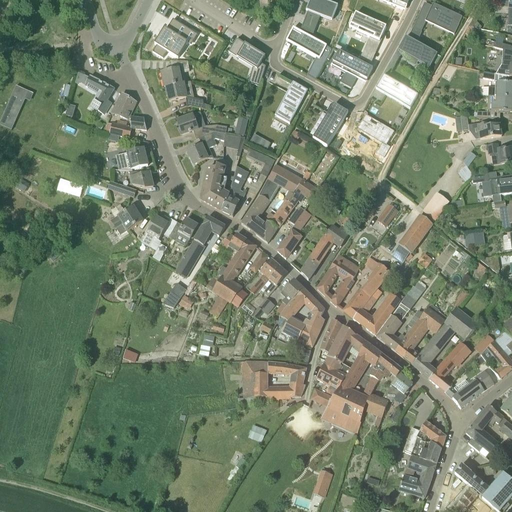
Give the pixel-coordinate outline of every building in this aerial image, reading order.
[(337,7),(318,0),(310,0),(305,12),(307,13),(300,30),(313,35),(319,17),(332,22),(337,7)] [(378,1),(401,10),(403,6),(407,7),(409,0),(372,0),(377,2),(377,1),(378,1)] [(511,0),(488,0),(487,3),(501,9),(508,9),(507,27),(511,26),(511,0)] [(421,10),(411,30),(417,33),(423,21),(454,35),(462,18),(432,5),(428,14),(421,10)] [(356,15),(352,24),(361,28),(359,32),(369,37),(359,58),(366,63),(371,50),(377,51),(389,29),(356,15)] [(156,47),(152,53),(163,60),(167,53),(178,59),(188,44),(184,41),(190,32),(197,36),(173,20),(167,30),(164,29),(154,45),(156,47)] [(473,20),(468,28),(481,30),(481,28),(473,20)] [(332,50),(330,49),(326,47),(302,34),(296,45),(317,57),(316,58),(306,76),(316,81),(332,50)] [(511,48),(510,47),(502,46),(504,37),(497,36),(495,44),(489,43),(488,46),(494,48),(493,49),(502,51),(511,53),(511,48)] [(437,56),(405,38),(401,47),(398,52),(424,66),(427,68),(429,69),(432,64),(437,56)] [(237,41),(229,54),(231,55),(232,53),(256,68),(254,76),(258,77),(256,87),(250,84),(249,85),(260,89),(265,69),(266,68),(261,65),(265,58),(251,50),(237,41)] [(511,78),(511,53),(502,51),(502,59),(502,65),(496,75),(510,78),(511,78)] [(373,70),(338,52),(333,63),(342,68),(340,71),(347,74),(341,84),(340,83),(340,84),(351,90),(358,77),(367,81),(373,70)] [(170,62),(172,72),(161,74),(164,89),(166,89),(186,84),(184,74),(189,73),(187,63),(170,62)] [(78,86),(80,84),(84,75),(79,72),(75,84),(78,86)] [(496,75),(484,73),(483,80),(495,82),(496,75)] [(383,77),(375,91),(385,96),(409,110),(417,96),(386,78),(383,77)] [(111,104),(106,101),(113,90),(105,85),(90,78),(85,87),(99,95),(91,109),(104,116),(111,104)] [(190,107),(205,110),(203,101),(194,99),(190,83),(186,84),(166,89),(169,103),(188,99),(190,107)] [(511,83),(497,83),(495,83),(495,89),(488,89),(488,97),(493,98),(511,98),(511,83)] [(290,125),(308,92),(293,84),(275,117),(290,125)] [(3,115),(14,120),(21,103),(24,104),(29,92),(16,87),(3,115)] [(128,120),(136,104),(122,96),(111,115),(128,120)] [(476,120),(494,121),(500,121),(500,120),(498,120),(498,113),(511,113),(511,98),(493,98),(488,97),(487,114),(477,113),(476,120)] [(73,119),(76,107),(69,106),(66,117),(73,119)] [(327,149),(348,114),(335,106),(330,115),(329,116),(314,141),(327,149)] [(176,120),(182,137),(193,132),(196,141),(198,140),(214,134),(224,136),(226,136),(227,127),(217,126),(205,127),(200,114),(193,117),(177,122),(176,119),(176,120)] [(131,130),(146,132),(144,121),(130,119),(130,129),(126,128),(127,124),(118,122),(117,125),(112,124),(111,125),(107,125),(103,132),(109,134),(109,135),(129,140),(131,130)] [(460,119),(455,120),(456,133),(462,133),(469,132),(467,120),(460,119)] [(501,138),(500,127),(499,123),(488,122),(489,126),(478,128),(480,141),(501,138)] [(240,128),(238,136),(244,137),(246,129),(240,128)] [(300,136),(293,132),(290,138),(297,142),(300,136)] [(224,142),(224,136),(214,134),(198,140),(201,146),(206,144),(209,150),(216,146),(213,140),(216,139),(224,142)] [(109,135),(108,141),(118,143),(119,137),(109,135)] [(250,143),(264,151),(269,143),(255,135),(250,143)] [(241,139),(238,152),(236,158),(239,159),(245,139),(241,139)] [(194,166),(207,160),(201,146),(193,150),(187,152),(194,166)] [(511,163),(511,152),(511,149),(498,151),(498,146),(487,147),(488,155),(492,155),(493,167),(511,163)] [(249,150),(249,149),(248,153),(246,157),(265,166),(272,169),(275,162),(249,150)] [(118,172),(131,171),(148,167),(144,150),(119,156),(115,157),(118,172)] [(467,169),(476,158),(470,154),(463,163),(467,169)] [(232,181),(233,178),(224,176),(226,169),(216,167),(215,170),(209,169),(201,201),(221,213),(225,204),(226,204),(229,195),(221,190),(223,179),(232,181)] [(288,204),(297,190),(303,181),(276,167),(260,198),(261,199),(241,226),(250,232),(256,236),(267,245),(271,241),(278,230),(267,223),(266,224),(258,219),(267,207),(279,187),(290,193),(285,202),(288,204)] [(238,210),(244,196),(246,192),(244,191),(243,193),(240,192),(248,174),(236,168),(233,178),(232,181),(230,188),(231,189),(229,195),(226,204),(225,204),(221,213),(233,218),(237,209),(238,210)] [(466,181),(473,177),(466,168),(460,172),(466,181)] [(129,173),(131,180),(132,186),(145,190),(153,188),(150,175),(146,176),(145,174),(129,173)] [(511,179),(496,181),(487,182),(486,175),(473,176),(471,179),(472,184),(482,183),(484,198),(511,194),(511,179)] [(25,192),(29,185),(18,179),(14,186),(25,192)] [(316,189),(306,183),(303,181),(297,190),(288,204),(285,202),(274,217),(270,224),(278,229),(293,208),(294,209),(298,203),(300,205),(304,198),(308,201),(316,189)] [(136,192),(111,183),(108,190),(134,199),(136,192)] [(434,224),(450,204),(437,195),(422,214),(434,224)] [(499,210),(502,231),(511,229),(510,225),(511,224),(511,207),(505,209),(505,203),(494,204),(494,211),(499,210)] [(398,213),(389,206),(376,223),(386,229),(398,213)] [(111,222),(120,237),(142,223),(133,208),(111,222)] [(295,227),(305,212),(302,210),(291,224),(294,226),(295,227)] [(300,239),(297,236),(311,216),(305,212),(295,227),(294,226),(290,232),(291,233),(277,253),(285,260),(300,239)] [(441,218),(446,222),(451,217),(445,212),(441,218)] [(270,224),(274,217),(270,214),(265,220),(270,224)] [(411,256),(432,226),(421,217),(398,247),(411,256)] [(181,264),(192,270),(198,259),(196,258),(203,247),(212,232),(220,236),(225,229),(225,228),(217,224),(208,218),(181,264)] [(168,239),(177,224),(171,220),(167,226),(155,219),(141,244),(150,249),(155,239),(159,242),(162,235),(168,239)] [(346,219),(340,226),(351,233),(356,226),(346,219)] [(185,249),(197,227),(186,221),(182,227),(177,224),(168,239),(185,249)] [(331,228),(310,262),(318,267),(333,243),(341,248),(349,236),(341,230),(339,233),(331,228)] [(463,237),(465,249),(484,246),(482,234),(463,237)] [(236,236),(234,239),(228,235),(221,247),(227,251),(228,249),(237,255),(237,254),(238,255),(247,242),(236,236)] [(231,286),(255,248),(247,242),(238,255),(237,254),(237,255),(227,270),(212,293),(219,298),(228,303),(231,305),(236,298),(239,294),(240,292),(231,286)] [(167,250),(159,245),(156,252),(152,259),(157,261),(159,263),(163,256),(167,250)] [(63,255),(57,249),(47,258),(52,264),(63,255)] [(256,273),(268,256),(262,251),(249,268),(256,273)] [(460,256),(456,252),(452,257),(458,261),(461,257),(460,256)] [(460,256),(461,257),(458,261),(461,264),(464,260),(465,260),(468,257),(463,252),(460,256)] [(335,263),(324,280),(317,291),(325,298),(330,303),(337,309),(337,308),(338,306),(349,290),(353,282),(352,282),(359,269),(358,269),(362,262),(352,255),(348,262),(339,257),(335,263)] [(432,261),(427,257),(420,266),(426,270),(432,261)] [(373,274),(359,291),(343,313),(353,321),(367,303),(369,300),(369,301),(372,298),(390,275),(369,259),(364,267),(373,274)] [(499,276),(499,271),(494,272),(493,265),(487,266),(486,260),(480,261),(481,262),(483,263),(488,267),(499,276)] [(260,273),(263,276),(249,292),(255,297),(258,294),(259,294),(260,293),(269,283),(280,269),(271,261),(260,273)] [(310,262),(301,275),(308,282),(318,267),(310,262)] [(477,264),(476,271),(474,275),(480,280),(483,276),(487,271),(477,264)] [(221,267),(216,274),(215,274),(206,289),(212,293),(227,270),(221,267)] [(394,276),(399,269),(396,267),(391,274),(394,276)] [(277,287),(287,276),(287,275),(280,269),(269,283),(260,293),(259,294),(262,297),(264,294),(268,298),(277,288),(277,287)] [(281,295),(285,299),(282,303),(282,304),(276,312),(280,315),(278,318),(281,319),(282,318),(281,317),(286,309),(293,302),(297,297),(298,297),(304,292),(293,281),(281,295)] [(174,311),(185,293),(176,286),(162,306),(174,311)] [(468,295),(462,290),(455,299),(457,301),(452,307),(456,310),(468,295)] [(511,290),(498,305),(508,315),(511,310),(511,290)] [(320,332),(324,322),(320,319),(324,312),(317,304),(310,298),(304,292),(298,297),(297,297),(293,302),(286,309),(281,317),(282,318),(281,319),(277,325),(283,329),(280,332),(299,342),(307,327),(320,332)] [(376,339),(385,345),(391,350),(391,349),(398,340),(392,336),(416,303),(407,296),(393,315),(393,316),(376,339)] [(184,297),(179,305),(179,306),(185,309),(189,300),(184,297)] [(375,337),(376,337),(400,303),(392,297),(374,321),(367,330),(366,331),(375,337)] [(367,303),(353,321),(366,331),(367,330),(374,321),(366,316),(376,301),(372,298),(369,301),(369,300),(367,303)] [(275,308),(266,300),(250,318),(255,322),(263,313),(267,317),(275,308)] [(396,354),(404,360),(412,366),(420,357),(411,350),(427,327),(437,335),(444,325),(446,324),(436,317),(439,312),(431,306),(424,316),(423,315),(418,322),(412,330),(413,331),(410,335),(403,344),(396,354)] [(412,366),(412,367),(422,376),(428,381),(429,380),(435,373),(426,366),(445,341),(446,343),(450,339),(448,338),(452,332),(465,342),(478,328),(456,311),(446,324),(444,325),(445,326),(420,357),(412,366)] [(199,318),(206,322),(209,315),(202,312),(199,318)] [(418,312),(413,318),(418,322),(423,315),(418,312)] [(511,339),(511,330),(510,328),(511,325),(511,322),(511,321),(511,319),(511,318),(508,315),(498,324),(511,339)] [(333,321),(325,338),(334,342),(342,327),(333,321)] [(260,330),(268,335),(272,329),(264,324),(260,330)] [(225,328),(214,325),(212,331),(223,334),(225,328)] [(324,367),(330,369),(344,341),(350,333),(343,328),(324,367)] [(351,347),(360,354),(365,344),(350,333),(344,341),(330,369),(337,372),(351,347)] [(479,356),(493,341),(487,335),(473,350),(479,356)] [(204,336),(202,347),(213,349),(214,338),(204,336)] [(328,354),(334,342),(325,338),(321,352),(328,354)] [(403,344),(398,340),(391,349),(391,350),(396,354),(403,344)] [(511,371),(511,365),(495,345),(494,343),(481,356),(487,364),(493,359),(499,366),(497,367),(499,369),(493,374),(499,381),(511,371)] [(365,344),(360,354),(358,359),(359,359),(348,377),(333,399),(326,410),(322,420),(357,436),(360,425),(360,424),(364,413),(368,402),(370,397),(371,396),(379,383),(380,384),(380,383),(374,380),(363,400),(349,393),(367,364),(375,369),(375,370),(382,357),(365,344)] [(428,381),(437,388),(442,381),(455,367),(457,370),(471,354),(461,346),(436,374),(435,373),(429,380),(428,381)] [(119,357),(121,350),(115,348),(113,355),(119,357)] [(135,355),(127,351),(124,360),(132,363),(135,355)] [(310,359),(300,356),(299,362),(308,364),(310,359)] [(370,377),(374,380),(380,383),(384,378),(387,380),(390,376),(395,380),(402,372),(396,367),(382,357),(375,370),(375,369),(370,377)] [(243,364),(244,399),(266,399),(266,401),(278,401),(278,400),(300,399),(305,387),(302,387),(303,379),(306,371),(289,367),(289,366),(255,364),(243,364)] [(323,385),(319,393),(320,394),(333,399),(348,377),(337,372),(330,369),(324,367),(320,376),(319,376),(317,379),(318,380),(317,382),(323,385)] [(446,395),(453,401),(460,411),(484,393),(494,386),(493,385),(493,386),(483,373),(473,380),(475,382),(457,394),(451,389),(447,395),(446,394),(446,395)] [(400,377),(394,384),(383,399),(381,398),(380,400),(381,401),(380,401),(389,404),(391,407),(400,396),(398,394),(399,393),(403,397),(412,386),(400,377)] [(316,404),(320,394),(319,393),(315,392),(311,402),(316,404)] [(381,421),(389,404),(380,401),(381,401),(380,400),(371,396),(370,397),(368,402),(364,413),(376,418),(373,427),(378,429),(381,421)] [(511,402),(509,400),(501,411),(511,420),(511,402)] [(507,423),(488,408),(480,417),(488,424),(492,427),(494,424),(498,426),(501,429),(500,430),(501,431),(507,423)] [(468,445),(476,451),(479,454),(483,449),(490,455),(497,445),(481,432),(484,429),(488,424),(480,417),(476,423),(466,435),(472,440),(468,445)] [(511,427),(507,423),(501,431),(500,430),(499,432),(511,442),(511,427)] [(425,424),(419,433),(417,439),(422,441),(421,443),(424,444),(428,438),(433,442),(432,445),(441,451),(445,438),(425,424)] [(419,433),(412,430),(403,455),(411,458),(417,439),(419,433)] [(436,466),(439,457),(441,451),(432,445),(429,453),(423,451),(425,444),(424,444),(421,443),(422,441),(417,439),(411,458),(436,466)] [(424,500),(436,467),(412,459),(409,469),(407,468),(399,492),(424,500)] [(248,464),(242,460),(228,481),(233,484),(241,471),(243,473),(248,464)] [(511,500),(511,482),(502,475),(489,491),(470,475),(471,474),(461,466),(455,476),(482,498),(481,499),(496,511),(504,511),(509,507),(506,504),(510,500),(511,500)] [(494,467),(484,469),(485,477),(496,475),(494,467)] [(317,491),(315,490),(313,495),(323,499),(328,484),(321,482),(317,491)] [(465,511),(478,498),(470,490),(450,511),(465,511)]
